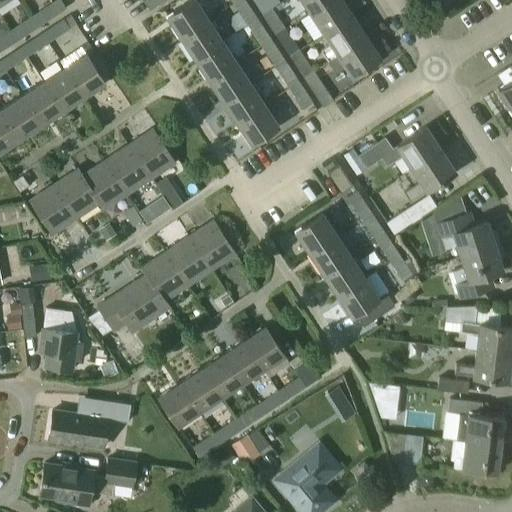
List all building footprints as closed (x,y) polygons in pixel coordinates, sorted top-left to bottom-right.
[(61,0),(57,0),(31,17),(38,27),(67,8),(61,0)] [(145,0),(144,1),(150,11),(167,0),(145,0)] [(196,0),(192,0),(167,17),(181,38),(209,20),(196,0)] [(245,0),(239,0),(233,4),(239,12),(232,16),(232,25),(236,32),(247,25),(258,18),(245,0)] [(267,0),(252,0),(262,15),(273,8),(267,0)] [(301,0),(310,13),(329,0),(301,0)] [(342,0),(329,0),(310,13),(324,33),(352,15),(342,0)] [(273,8),(262,15),(276,36),(286,29),(273,8)] [(352,15),(324,33),(338,55),(366,36),(352,15)] [(31,17),(10,31),(17,41),(38,27),(31,17)] [(258,18),(247,25),(261,46),(271,39),(258,18)] [(63,19),(42,33),(48,43),(70,29),(63,19)] [(209,20),(181,38),(195,59),(223,41),(209,20)] [(286,29),(276,36),(289,56),(300,49),(286,29)] [(10,31),(0,37),(0,52),(17,41),(10,31)] [(42,33),(21,47),(27,57),(48,43),(42,33)] [(328,61),(334,71),(344,64),(352,77),(381,58),(366,36),(338,55),(328,61)] [(271,39),(261,46),(275,67),(285,60),(271,39)] [(223,41),(195,59),(209,80),(237,62),(223,41)] [(21,47),(0,60),(0,61),(6,71),(27,57),(21,47)] [(300,49),(289,56),(304,77),(314,70),(300,49)] [(86,53),(64,67),(84,97),(105,83),(86,53)] [(285,60),(275,67),(289,88),(299,81),(285,60)] [(237,62),(209,80),(223,101),(251,83),(237,62)] [(511,70),(511,78),(498,88),(510,107),(511,105),(511,64),(509,66),(511,70)] [(64,67),(43,81),(63,111),(84,97),(64,67)] [(314,70),(304,77),(324,107),(334,101),(314,70)] [(43,81),(22,95),(42,125),(63,111),(43,81)] [(299,81),(289,88),(304,110),(314,103),(299,81)] [(251,83),(223,101),(237,122),(265,104),(251,83)] [(22,95),(1,109),(20,138),(42,125),(22,95)] [(265,104),(237,122),(251,144),(279,125),(265,104)] [(0,109),(0,151),(20,138),(1,109),(0,109)] [(386,137),(359,155),(367,168),(382,158),(387,166),(403,155),(412,169),(441,149),(426,127),(397,146),(394,148),(386,137)] [(153,128),(129,144),(151,178),(175,162),(153,128)] [(129,144),(105,160),(128,194),(151,178),(129,144)] [(420,181),(404,192),(410,202),(426,190),(456,171),(441,149),(412,169),(420,181)] [(105,160),(83,175),(82,175),(100,202),(99,203),(104,210),(128,194),(105,160)] [(353,186),(340,165),(328,173),(341,193),(353,186)] [(78,168),(54,184),(76,218),(99,203),(100,202),(82,175),(83,175),(78,168)] [(167,179),(157,186),(173,211),(183,204),(167,179)] [(30,200),(46,224),(52,234),(76,218),(54,184),(30,200)] [(357,190),(347,197),(361,219),(372,212),(357,190)] [(429,194),(404,211),(387,222),(395,234),(411,223),(437,206),(429,194)] [(461,196),(434,213),(438,223),(466,214),(467,214),(461,196)] [(133,206),(125,212),(133,225),(142,220),(133,206)] [(150,206),(141,211),(148,221),(157,216),(150,206)] [(372,212),(361,219),(375,240),(386,233),(372,212)] [(323,213),(295,232),(310,253),(337,235),(323,213)] [(438,223),(442,236),(446,249),(458,245),(462,257),(495,246),(487,221),(470,226),(466,214),(438,223)] [(213,220),(189,236),(211,270),(236,253),(213,220)] [(386,233),(375,240),(389,261),(399,254),(386,233)] [(337,235),(310,253),(323,274),(351,256),(337,235)] [(189,236),(165,252),(187,285),(211,270),(189,236)] [(465,267),(454,270),(453,271),(452,271),(456,283),(454,284),(459,299),(495,287),(490,274),(503,270),(495,246),(462,257),(465,267)] [(146,274),(164,301),(187,285),(165,252),(142,267),(146,274)] [(399,254),(389,261),(403,281),(413,275),(413,274),(399,254)] [(351,256),(323,274),(337,295),(365,277),(351,256)] [(132,332),(168,308),(164,301),(146,274),(98,306),(100,310),(113,329),(114,331),(126,323),(132,332)] [(365,277),(337,295),(351,316),(355,314),(364,327),(395,306),(386,292),(379,297),(365,277)] [(33,304),(21,305),(24,339),(37,337),(33,304)] [(447,307),(445,321),(461,323),(459,332),(479,335),(477,351),(511,355),(511,347),(511,327),(480,324),(475,323),(477,306),(447,307)] [(46,315),(41,353),(48,354),(46,368),(72,371),(74,361),(74,360),(81,361),(83,343),(76,342),(77,333),(62,331),(63,317),(64,310),(46,308),(46,315)] [(100,310),(89,317),(101,337),(113,329),(100,310)] [(265,325),(243,340),(263,369),(284,355),(265,325)] [(243,340),(222,354),(242,383),(263,369),(243,340)] [(456,363),(454,375),(474,376),(508,380),(511,355),(477,351),(475,366),(456,363)] [(222,354),(201,368),(221,397),(242,383),(222,354)] [(201,368),(180,381),(200,411),(221,397),(201,368)] [(284,402),(306,388),(299,377),(277,391),(284,402)] [(468,393),(469,381),(439,377),(437,390),(468,393)] [(200,411),(180,381),(159,396),(178,425),(200,411)] [(399,386),(369,382),(374,397),(398,400),(399,386)] [(338,386),(328,392),(337,406),(347,399),(338,386)] [(277,391),(256,405),(263,416),(284,402),(277,391)] [(448,412),(459,413),(456,440),(465,441),(465,443),(501,446),(504,417),(481,415),(483,402),(450,398),(448,412)] [(128,423),(131,405),(100,400),(97,418),(53,411),(49,440),(104,448),(109,420),(128,423)] [(256,405),(235,419),(242,430),(263,416),(256,405)] [(235,419),(214,433),(221,444),(242,430),(235,419)] [(192,447),(199,458),(221,444),(214,433),(192,447)] [(260,454),(247,433),(232,443),(244,464),(260,454)] [(420,464),(423,435),(407,434),(404,462),(420,464)] [(462,469),(497,473),(501,446),(465,443),(463,459),(454,459),(453,468),(462,469)] [(338,468),(319,445),(277,480),(303,511),(317,511),(332,500),(319,484),(338,468)] [(133,487),(134,482),(141,484),(144,464),(109,459),(106,477),(94,475),(95,471),(45,464),(41,496),(58,498),(58,501),(90,506),(92,493),(113,496),(115,484),(133,487)] [(261,511),(252,500),(237,511),(261,511)]
